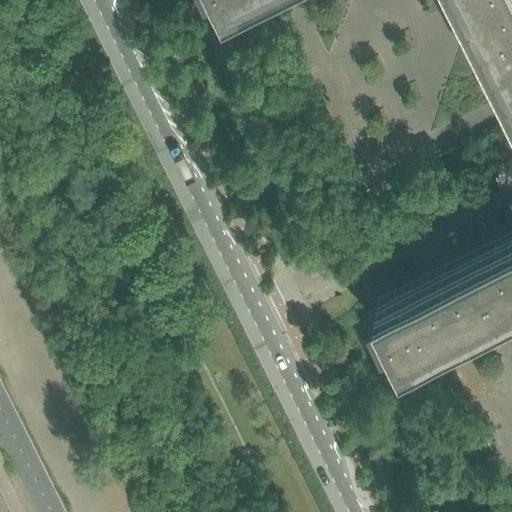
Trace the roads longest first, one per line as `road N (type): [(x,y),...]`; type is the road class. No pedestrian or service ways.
road 1 (secondary): [(247,307),(95,0)]
road 2 (residential): [(511,185),(247,307)]
road 3 (secondary): [(349,511),(247,307)]
